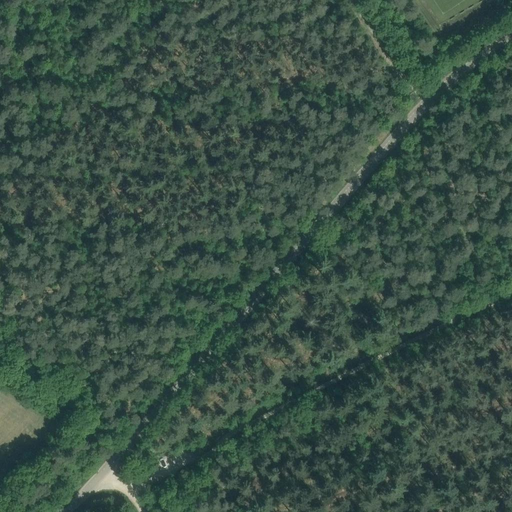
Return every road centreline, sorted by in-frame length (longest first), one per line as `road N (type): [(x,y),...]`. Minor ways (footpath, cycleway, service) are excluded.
road 1 (tertiary): [(60,511),(149,422),(415,101),(511,24)]
road 2 (track): [(128,486),(370,363)]
road 3 (track): [(370,363),(511,299)]
